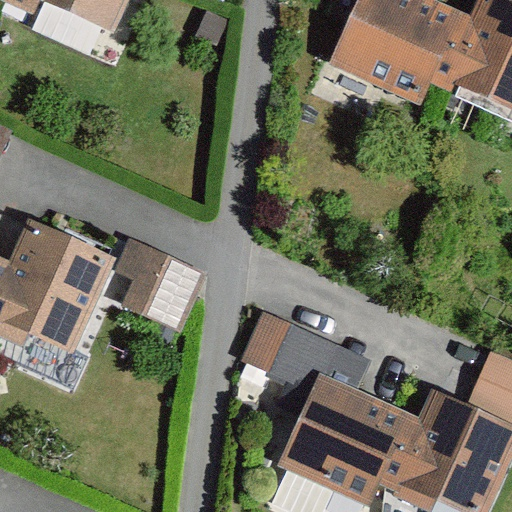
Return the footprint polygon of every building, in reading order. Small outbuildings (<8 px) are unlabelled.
[(116,45),(137,0),(0,0),(0,16),(34,32),(43,12),(116,45)] [(309,0),(341,14),(347,0),(309,0)] [(471,0),(460,24),(405,0),(361,0),(328,75),(412,113),(424,86),(511,125),(511,0),(510,0),(509,3),(501,0),(471,0)] [(109,274),(29,237),(10,278),(0,273),(0,356),(19,365),(28,346),(68,364),(109,274)] [(205,285),(129,253),(115,285),(131,292),(120,319),(179,344),(205,285)] [(360,376),(265,330),(246,371),(316,404),(277,485),(334,511),(382,511),(386,503),(405,511),(492,511),(511,471),(511,442),(428,402),(412,433),(347,402),(360,376)] [(511,357),(497,350),(477,390),(511,407),(511,357)]
